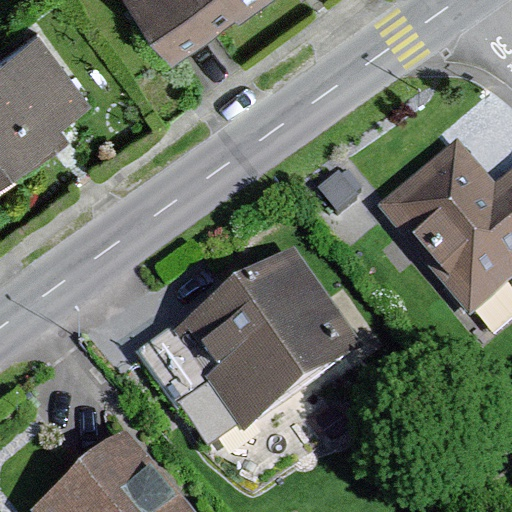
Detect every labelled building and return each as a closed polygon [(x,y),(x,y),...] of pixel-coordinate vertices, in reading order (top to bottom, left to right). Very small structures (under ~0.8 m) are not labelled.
[(127,0),(164,55),(247,0),(127,0)] [(55,120),(82,100),(32,31),(0,53),(0,172),(61,128),(55,120)] [(511,279),(511,173),(492,191),(453,145),(373,212),(465,320),(511,279)] [(353,355),(288,262),(179,338),(244,431),(353,355)] [(176,511),(118,445),(39,511),(176,511)]
